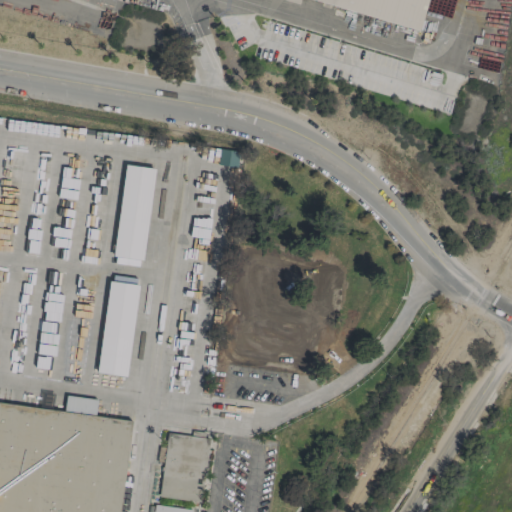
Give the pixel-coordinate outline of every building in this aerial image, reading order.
[(427,0),(306,0),(421,28),(427,0)] [(152,168),(122,165),(113,257),(143,260),(152,168)] [(127,376),(136,284),(107,281),(101,342),(98,342),(95,373),(127,376)] [(0,511),(118,511),(131,419),(94,414),(96,398),(65,394),(63,410),(0,401),(0,511)] [(158,497),(199,502),(208,438),(194,436),(194,435),(167,431),(158,497)]
